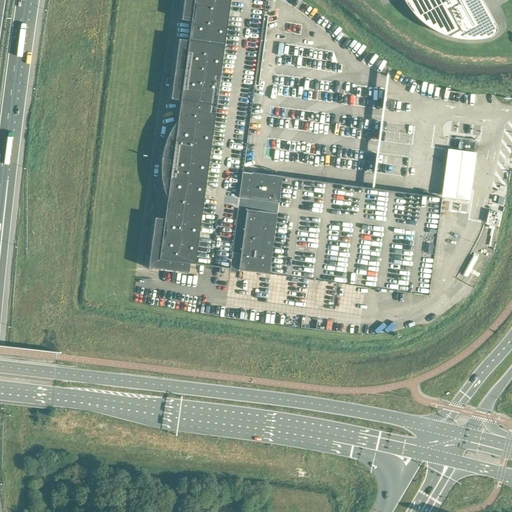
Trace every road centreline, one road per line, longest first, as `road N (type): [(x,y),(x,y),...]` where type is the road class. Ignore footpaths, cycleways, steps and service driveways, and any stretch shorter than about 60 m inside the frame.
road 1 (primary): [(437,428),(355,410),(0,367)]
road 2 (primary): [(0,390),(420,453)]
road 3 (motorway): [(0,206),(26,0)]
